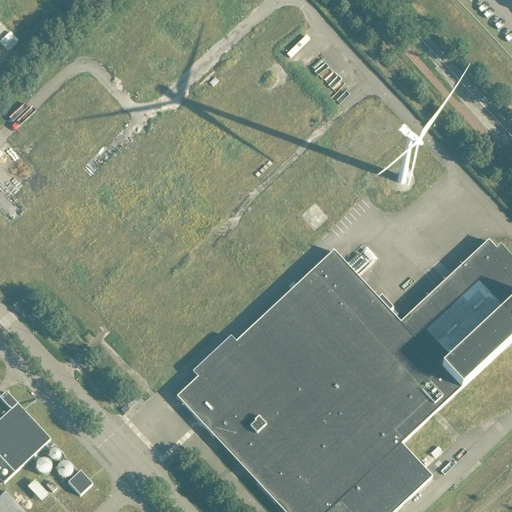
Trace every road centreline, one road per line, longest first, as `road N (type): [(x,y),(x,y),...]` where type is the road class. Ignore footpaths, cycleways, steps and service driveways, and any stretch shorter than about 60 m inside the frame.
road 1 (unknown): [(121,441),(334,238),(370,236),(421,261),(492,209)]
road 2 (tertiary): [(511,137),(382,0)]
